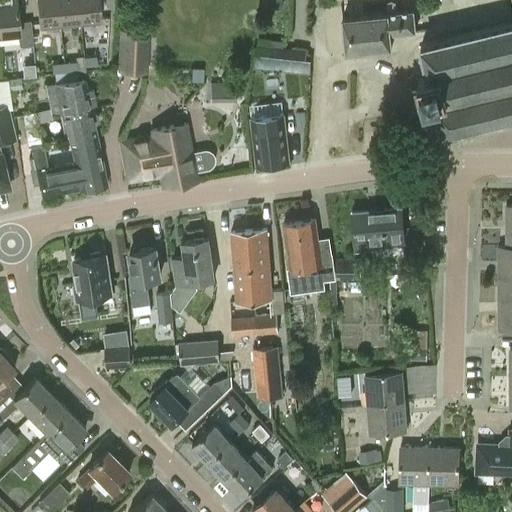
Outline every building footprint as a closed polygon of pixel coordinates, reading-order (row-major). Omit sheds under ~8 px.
[(16,0),(0,0),(0,33),(17,32),(19,46),(32,44),(29,19),(19,21),(16,0)] [(59,22),(56,0),(34,0),(38,24),(59,22)] [(77,0),(56,0),(59,22),(80,20),(77,0)] [(99,0),(77,0),(80,20),(101,17),(99,0)] [(390,33),(415,30),(413,10),(342,17),(345,51),(391,47),(390,33)] [(511,21),(421,44),(428,75),(429,75),(430,77),(419,79),(424,102),(435,100),(436,102),(434,102),(441,132),(470,125),(471,130),(482,127),(481,122),(511,115),(511,21)] [(120,29),(118,72),(149,73),(151,30),(120,29)] [(252,67),(308,68),(309,55),(252,53),(252,67)] [(84,66),(97,65),(96,55),(83,56),(84,66)] [(63,62),(64,72),(76,71),(75,61),(63,62)] [(64,72),(63,62),(51,63),(52,73),(64,72)] [(60,115),(90,109),(89,103),(94,99),(93,93),(86,91),(83,79),(54,83),(60,115)] [(0,140),(14,138),(7,109),(11,109),(6,81),(0,81),(0,140)] [(210,99),(220,99),(220,81),(210,81),(210,99)] [(91,112),(90,109),(60,115),(66,143),(70,142),(96,137),(94,124),(98,120),(97,114),(91,112)] [(257,165),(289,161),(284,113),(251,117),(257,165)] [(205,152),(203,152),(203,150),(190,153),(185,129),(119,137),(128,180),(160,174),(162,185),(195,178),(194,174),(208,171),(209,170),(211,169),(212,168),(213,167),(214,165),(214,163),(214,161),(214,160),(213,158),(212,156),(211,155),(210,154),(209,153),(207,152),(205,152)] [(42,142),(41,143),(29,145),(40,196),(79,188),(79,190),(107,184),(96,137),(70,142),(74,163),(63,165),(48,168),(42,142)] [(0,188),(10,186),(2,153),(0,153),(0,188)] [(405,252),(420,251),(418,228),(404,229),(402,207),(352,211),(355,247),(404,243),(405,252)] [(324,279),(336,277),(332,252),(320,254),(315,219),(284,224),(290,267),(287,267),(291,294),(326,288),(324,279)] [(249,230),(254,300),(272,298),(267,229),(249,230)] [(254,300),(249,230),(230,232),(236,301),(254,300)] [(486,259),(494,259),(493,242),(501,242),(501,234),(485,234),(486,259)] [(177,283),(213,278),(208,237),(183,241),(185,256),(173,258),(177,283)] [(146,277),(161,275),(155,245),(130,250),(134,273),(128,274),(132,293),(135,312),(151,310),(146,277)] [(498,267),(511,266),(511,246),(507,247),(507,246),(498,246),(498,267)] [(95,297),(112,294),(106,254),(74,259),(78,284),(74,285),(77,300),(80,299),(83,317),(98,315),(95,297)] [(336,256),(336,277),(336,278),(361,279),(361,257),(336,256)] [(498,287),(511,287),(511,266),(498,267),(498,287)] [(498,307),(511,307),(511,287),(498,287),(498,307)] [(160,321),(172,320),(169,292),(157,293),(160,321)] [(511,307),(498,307),(498,328),(511,327),(511,307)] [(276,310),(256,312),(257,332),(277,330),(276,310)] [(233,334),(257,332),(256,312),(232,314),(233,334)] [(407,358),(426,358),(426,329),(408,328),(407,358)] [(181,364),(220,361),(219,338),(179,342),(181,364)] [(107,365),(131,364),(130,344),(106,345),(107,365)] [(1,348),(0,348),(0,380),(14,368),(4,357),(6,354),(1,348)] [(254,350),(258,398),(282,395),(278,348),(254,350)] [(367,404),(404,401),(401,372),(364,375),(367,404)] [(338,394),(350,393),(349,373),(336,374),(338,394)] [(12,397),(30,415),(51,394),(34,376),(12,397)] [(173,424),(188,409),(198,419),(230,388),(229,377),(216,382),(198,399),(176,376),(150,401),(173,424)] [(67,410),(51,394),(30,415),(46,431),(67,410)] [(404,401),(367,404),(369,434),(407,430),(404,401)] [(67,410),(46,431),(38,440),(46,448),(54,440),(63,448),(58,454),(67,463),(84,447),(75,437),(84,428),(67,410)] [(233,420),(242,431),(251,423),(242,412),(233,420)] [(192,444),(208,461),(228,444),(232,440),(216,422),(192,444)] [(270,434),(260,424),(253,431),(262,441),(270,434)] [(7,427),(0,434),(0,437),(9,447),(18,438),(7,427)] [(477,444),(476,471),(511,473),(511,435),(502,445),(477,444)] [(0,455),(9,447),(0,437),(0,455)] [(232,440),(228,444),(208,461),(225,479),(248,458),(232,440)] [(429,484),(430,446),(400,446),(399,483),(415,484),(414,502),(428,502),(429,484)] [(459,447),(430,446),(429,484),(459,484),(459,447)] [(111,491),(130,473),(106,449),(88,467),(89,468),(78,480),(87,489),(98,478),(111,491)] [(287,449),(279,457),(286,465),(295,457),(287,449)] [(44,450),(30,470),(44,480),(58,460),(44,450)] [(257,450),(248,458),(225,479),(241,497),(264,476),(264,475),(273,467),(257,450)] [(21,457),(12,467),(22,477),(31,466),(21,457)] [(330,501),(339,511),(348,511),(367,495),(353,480),(330,501)] [(46,500),(54,508),(70,493),(62,484),(46,500)] [(384,511),(385,486),(383,487),(370,498),(359,508),(362,511),(384,511)] [(255,511),(290,511),(294,509),(275,487),(252,508),(255,511)] [(165,511),(167,510),(151,493),(129,511),(165,511)]
